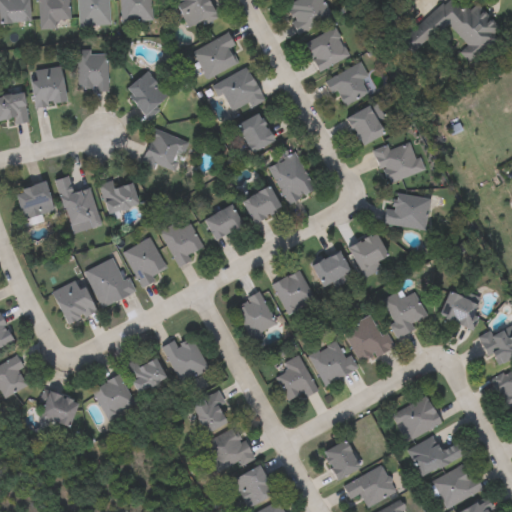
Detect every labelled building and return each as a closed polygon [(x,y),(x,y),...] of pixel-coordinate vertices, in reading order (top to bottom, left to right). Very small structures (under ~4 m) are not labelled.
[(0,0),(27,0),(30,19),(0,21),(0,0)] [(37,0),(68,0),(68,25),(38,26),(37,0)] [(108,0),(109,22),(77,23),(75,0),(108,0)] [(119,19),(118,0),(153,0),(153,19),(119,19)] [(188,27),(174,0),(207,0),(214,13),(188,27)] [(296,31),(283,2),(287,0),(323,0),(330,16),(296,31)] [(476,0),(499,29),(493,34),(496,39),(468,62),(458,51),(465,45),(447,23),(411,53),(399,38),(445,0),(453,0),(462,11),(476,0)] [(303,40),(334,26),(348,54),(317,69),(303,40)] [(190,48),(226,31),(232,43),(229,44),(237,60),(204,76),(190,48)] [(106,88),(75,88),(75,49),(106,49),(106,88)] [(367,75),(361,79),(367,91),(341,106),(325,79),(358,59),(367,75)] [(64,101),(33,105),(28,68),(60,65),(64,101)] [(261,96),(226,112),(212,81),(246,65),(261,96)] [(144,115),(124,86),(147,69),(167,98),(144,115)] [(26,120),(10,123),(9,117),(0,118),(0,94),(22,91),(26,120)] [(384,131),(361,144),(345,116),(368,103),(384,131)] [(273,137),(252,152),(234,125),(255,111),(273,137)] [(186,141),(173,170),(154,162),(152,167),(138,161),(153,127),(186,141)] [(421,169),(383,182),(373,150),(410,137),(421,169)] [(313,188),(286,203),(266,166),(293,151),(313,188)] [(87,184),(95,214),(66,223),(53,178),(68,173),(73,188),(87,184)] [(113,186),(130,180),(137,202),(106,212),(96,182),(111,177),(113,186)] [(40,218),(22,223),(12,189),(44,180),(52,208),(38,212),(40,218)] [(279,210),(250,221),(241,197),(270,186),(279,210)] [(423,229),(382,222),(384,207),(390,208),(393,191),(428,197),(423,229)] [(213,239),(202,217),(231,203),(242,225),(213,239)] [(157,229),(173,221),(175,226),(187,220),(200,247),(187,253),(189,258),(175,265),(157,229)] [(360,269),(347,246),(373,230),(387,253),(360,269)] [(121,248),(149,236),(165,271),(137,284),(121,248)] [(309,265),(336,248),(349,268),(323,286),(309,265)] [(98,305),(81,269),(113,254),(130,291),(98,305)] [(282,311),(271,280),(299,269),(311,300),(282,311)] [(49,289),(78,276),(93,309),(64,322),(49,289)] [(413,328),(395,337),(388,323),(392,321),(381,300),(411,285),(425,314),(410,322),(413,328)] [(274,324),(247,337),(231,303),(258,290),(274,324)] [(438,313),(448,290),(480,304),(469,328),(438,313)] [(0,344),(0,314),(11,340),(0,344)] [(358,362),(341,327),(370,314),(378,332),(384,329),(392,346),(358,362)] [(478,336),(505,320),(511,333),(511,358),(510,360),(509,357),(494,366),(478,336)] [(305,354),(337,336),(354,366),(323,384),(305,354)] [(172,339),(174,344),(192,337),(205,369),(175,380),(161,343),(172,339)] [(0,394),(0,361),(13,353),(21,366),(16,368),(24,382),(1,396),(0,394)] [(285,401),(273,374),(284,369),(280,360),(298,353),(313,388),(285,401)] [(121,363),(133,357),(137,364),(153,355),(164,377),(136,391),(121,363)] [(511,367),(511,401),(504,405),(492,376),(511,367)] [(133,402),(106,418),(88,388),(116,372),(133,402)] [(68,424),(34,414),(42,388),(75,398),(68,424)] [(224,402),(217,406),(225,420),(205,431),(189,403),(216,388),(224,402)] [(390,413),(423,393),(440,420),(406,441),(390,413)] [(215,472),(200,441),(235,424),(250,456),(215,472)] [(405,448),(432,433),(440,449),(455,440),(463,453),(420,476),(405,448)] [(357,468),(333,478),(321,448),(346,438),(357,468)] [(481,489),(443,506),(430,478),(463,463),(469,477),(475,474),(481,489)] [(229,479),(256,464),(272,492),(245,507),(229,479)] [(340,483),(381,465),(393,492),(364,505),(359,493),(347,498),(340,483)] [(371,511),(398,497),(403,507),(398,510),(399,511),(371,511)] [(489,511),(452,511),(482,497),(489,511)] [(250,511),(275,499),(282,511),(250,511)]
